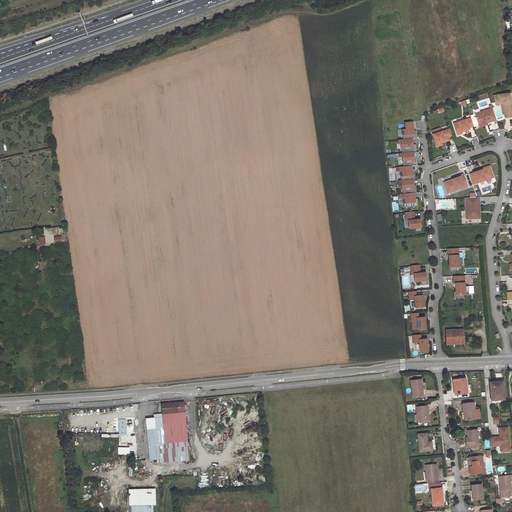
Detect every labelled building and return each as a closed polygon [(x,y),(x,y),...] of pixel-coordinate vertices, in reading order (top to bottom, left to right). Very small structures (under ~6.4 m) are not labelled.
[(511,113),(511,110),(510,93),(493,96),(495,102),(503,101),(505,114),(511,113)] [(503,101),(495,102),(496,104),(501,104),(503,114),(505,114),(503,101)] [(496,120),(492,108),(475,114),(479,125),(487,123),(496,120)] [(473,126),(471,118),(453,123),(457,133),(461,131),(469,129),(469,127),(473,126)] [(397,130),(398,136),(404,135),(404,138),(416,137),(416,131),(414,131),(413,121),(404,122),(404,129),(397,130)] [(448,137),(452,135),(449,128),(432,134),(436,146),(441,145),(440,142),(444,140),(444,139),(448,137)] [(413,138),(397,139),(398,143),(401,143),(402,153),(399,153),(399,157),(402,156),(402,163),(415,162),(414,144),(413,144),(413,138)] [(414,178),(413,165),(396,166),(396,172),(401,171),(402,179),(414,178)] [(472,183),(493,175),(490,169),(483,171),(482,170),(477,172),(469,174),(472,183)] [(463,186),(462,184),(466,182),(463,175),(456,178),(452,179),(453,181),(444,184),(447,193),(456,190),(456,189),(463,186)] [(413,179),(397,180),(398,191),(414,190),(413,179)] [(414,192),(398,193),(399,205),(404,205),(404,207),(417,206),(417,198),(415,198),(414,192)] [(479,218),(478,202),(479,202),(479,197),(465,198),(466,219),(479,218)] [(415,212),(404,213),(405,223),(408,223),(409,229),(422,228),(421,219),(416,220),(415,212)] [(459,249),(447,249),(447,255),(448,256),(449,267),(460,267),(459,249)] [(421,265),(411,266),(411,275),(414,275),(414,283),(427,281),(426,272),(422,272),(421,265)] [(464,276),(453,277),(453,282),(454,282),(455,295),(466,294),(464,276)] [(417,292),(408,292),(409,300),(414,299),(416,309),(424,308),(422,295),(417,296),(417,292)] [(419,313),(411,314),(411,321),(417,321),(418,330),(426,329),(425,317),(419,317),(419,313)] [(463,344),(463,330),(446,331),(446,341),(455,341),(455,344),(463,344)] [(421,335),(412,335),(413,343),(419,342),(420,351),(428,351),(427,339),(421,339),(421,335)] [(455,380),(457,394),(468,393),(466,378),(455,380)] [(411,380),(413,397),(422,396),(422,395),(425,395),(424,385),(422,385),(421,379),(411,380)] [(490,382),(492,400),(505,399),(503,384),(497,385),(497,381),(490,382)] [(163,416),(146,418),(150,459),(157,458),(158,463),(191,460),(185,401),(162,403),(163,416)] [(463,404),(464,420),(480,418),(479,409),(474,409),(473,403),(463,404)] [(418,414),(419,421),(429,420),(427,406),(416,407),(417,414),(418,414)] [(466,437),(467,446),(479,445),(477,429),(468,430),(468,437),(466,437)] [(510,450),(508,429),(499,430),(500,438),(498,438),(498,437),(490,437),(491,447),(500,446),(501,451),(510,450)] [(419,434),(421,451),(433,450),(432,442),(428,443),(427,433),(419,434)] [(470,467),(471,474),(484,473),(482,456),(472,457),(473,467),(470,467)] [(437,464),(427,465),(428,483),(439,482),(437,464)] [(499,477),(501,498),(509,497),(508,491),(511,490),(510,475),(499,477)] [(470,490),(471,500),(483,499),(481,484),(471,485),(472,490),(470,490)] [(441,487),(432,488),(433,504),(444,504),(443,495),(442,495),(441,487)] [(155,490),(130,490),(130,505),(131,505),(153,505),(155,505),(155,490)]
